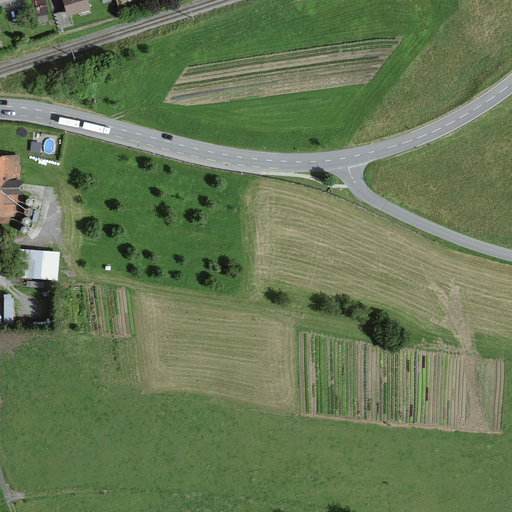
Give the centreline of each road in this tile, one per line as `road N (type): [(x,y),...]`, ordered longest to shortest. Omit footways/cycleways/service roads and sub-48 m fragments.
road 1 (secondary): [(0,106),(240,157),(345,158)]
road 2 (unclassified): [(345,158),(370,198),(511,255)]
road 3 (secondary): [(345,158),(437,129),(511,83)]
